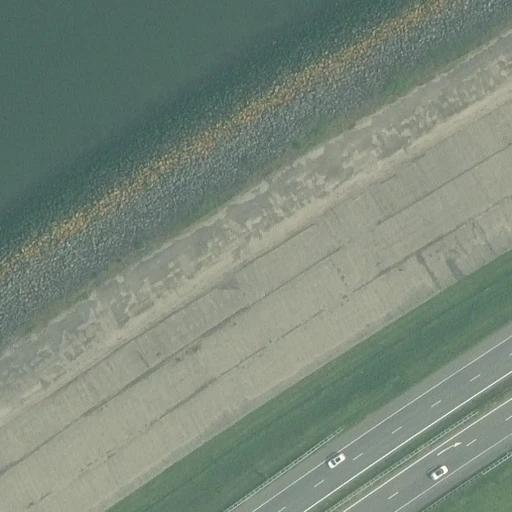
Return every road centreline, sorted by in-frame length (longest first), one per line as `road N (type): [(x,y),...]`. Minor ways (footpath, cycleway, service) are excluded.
road 1 (trunk): [(511,355),(279,511)]
road 2 (trunk): [(369,511),(511,418)]
